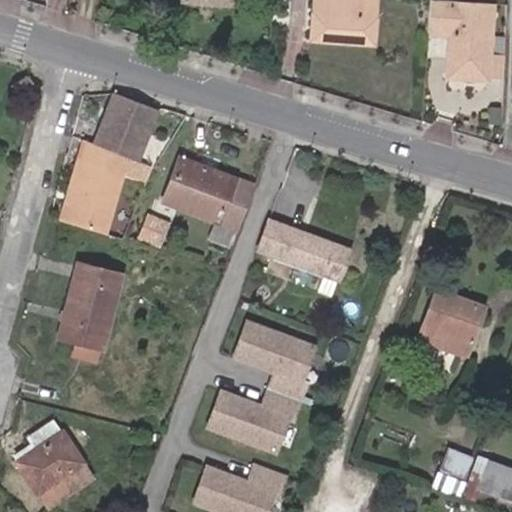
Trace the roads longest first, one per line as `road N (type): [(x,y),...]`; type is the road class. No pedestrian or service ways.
road 1 (tertiary): [(85,51),(511,176)]
road 2 (residential): [(0,341),(85,51)]
